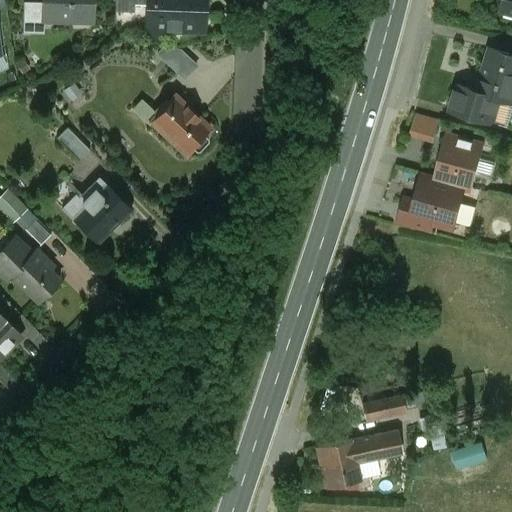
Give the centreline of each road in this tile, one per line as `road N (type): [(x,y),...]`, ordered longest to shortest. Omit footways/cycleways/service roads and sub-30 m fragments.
road 1 (secondary): [(231,511),(393,0)]
road 2 (residential): [(247,0),(246,142),(237,187),(0,437)]
